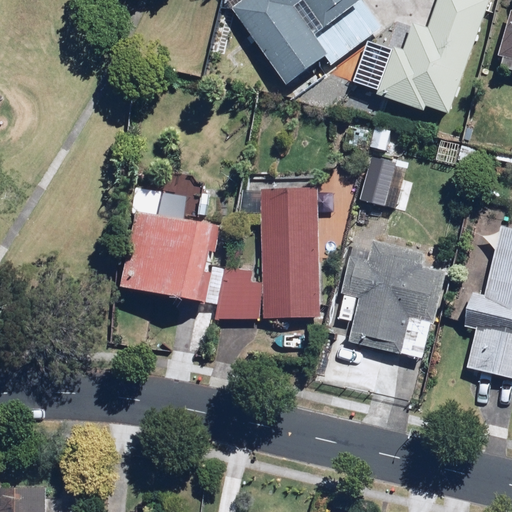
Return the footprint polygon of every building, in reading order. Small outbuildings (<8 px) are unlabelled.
[(383,33),(360,0),(226,0),(224,1),(292,99),(308,88),(302,79),(323,64),(328,71),(383,33)] [(448,117),(488,0),(423,0),(406,50),(394,46),(376,100),(422,115),(425,109),(448,117)] [(511,12),(510,12),(495,68),(511,72),(511,12)] [(386,131),(373,128),(364,176),(389,181),(394,156),(382,153),(386,131)] [(319,321),(320,191),(262,190),(262,285),(253,285),(253,271),(225,271),(224,321),(319,321)] [(224,234),(141,212),(119,294),(203,316),(224,234)] [(511,232),(502,230),(487,296),(465,291),(458,324),(473,328),(464,370),(511,381),(511,232)] [(423,254),(354,237),(340,292),(360,297),(349,341),(425,359),(446,274),(420,267),(423,254)] [(0,511),(45,511),(45,491),(0,490),(0,511)]
